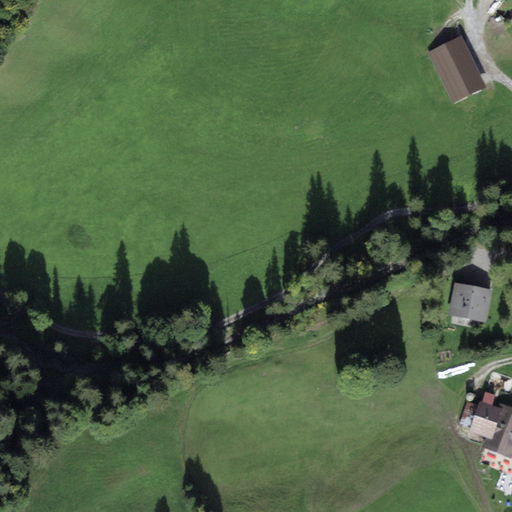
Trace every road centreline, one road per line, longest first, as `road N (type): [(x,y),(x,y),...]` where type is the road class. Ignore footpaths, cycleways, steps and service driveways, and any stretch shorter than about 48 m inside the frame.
road 1 (track): [(511,188),(466,208),(378,216),(274,296),(192,333),(79,334),(0,295)]
road 2 (track): [(211,511),(182,460),(180,435),(200,376),(317,340),(424,280),(511,249)]
